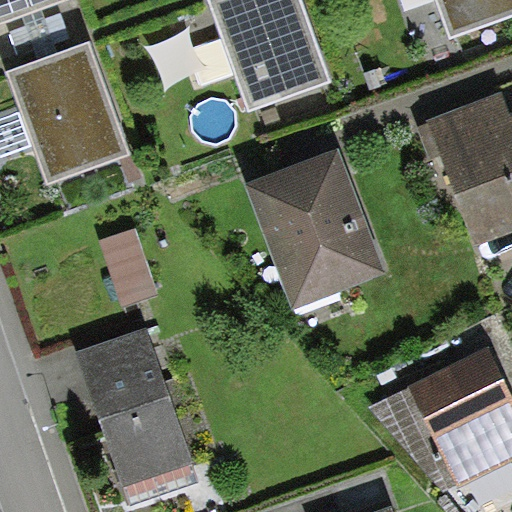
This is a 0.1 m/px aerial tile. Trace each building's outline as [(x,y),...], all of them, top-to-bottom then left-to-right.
[(0,0),(0,21),(62,0),(0,0)] [(299,0),(227,0),(214,5),(250,109),(328,83),(299,0)] [(511,0),(438,0),(452,37),(511,14),(511,0)] [(92,48),(10,78),(49,186),(131,157),(92,48)] [(482,228),(511,216),(511,119),(502,95),(419,126),(435,168),(456,160),(482,228)] [(341,162),(253,196),(296,307),(384,273),(341,162)] [(133,232),(98,244),(116,300),(152,288),(133,232)] [(148,341),(83,362),(124,487),(188,466),(148,341)] [(511,457),(511,400),(487,357),(398,408),(448,495),(511,457)]
